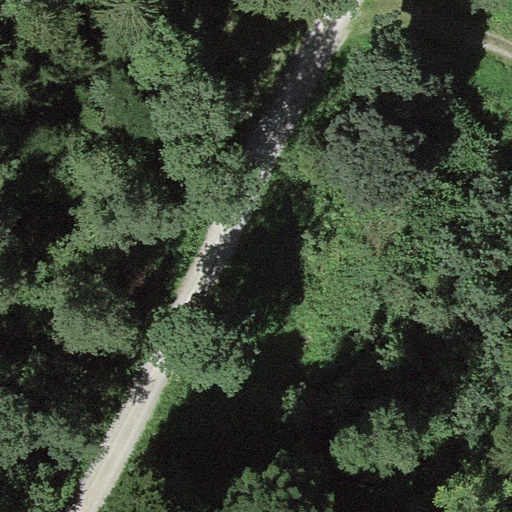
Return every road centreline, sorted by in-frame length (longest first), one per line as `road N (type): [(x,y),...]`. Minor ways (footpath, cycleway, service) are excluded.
road 1 (track): [(84,511),(344,0)]
road 2 (track): [(342,3),(435,22),(511,53)]
road 3 (track): [(172,0),(293,97)]
